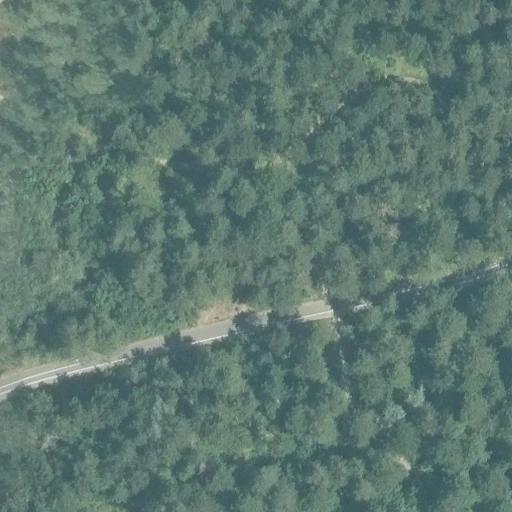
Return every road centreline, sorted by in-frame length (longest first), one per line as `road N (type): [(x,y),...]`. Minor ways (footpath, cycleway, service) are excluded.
road 1 (unknown): [(511,121),(466,118),(442,92),(409,76),(376,81),(338,105),(249,183),(121,153),(95,155),(78,168),(59,207),(57,262),(45,294),(0,336)]
road 2 (unknown): [(430,511),(418,478),(353,412),(307,252),(249,183)]
